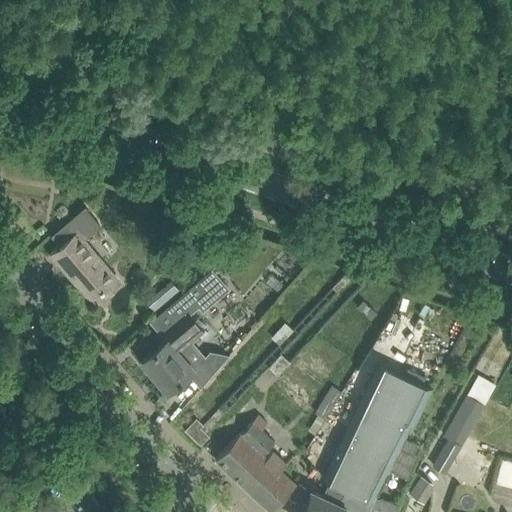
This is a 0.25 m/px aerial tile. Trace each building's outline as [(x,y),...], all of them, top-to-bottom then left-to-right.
[(85,205),(51,234),(60,245),(51,252),(91,298),(102,289),(107,294),(121,282),(85,239),(91,234),(90,233),(101,224),(98,221),(98,220),(85,205)] [(164,340),(142,359),(168,389),(190,368),(178,353),(204,330),(189,313),(196,307),(199,312),(226,289),(209,269),(148,322),(164,340)] [(345,285),(340,291),(347,297),(362,281),(351,272),(342,282),(345,285)] [(171,280),(146,302),(155,312),(180,290),(171,280)] [(363,299),(357,306),(371,319),(378,311),(363,299)] [(299,332),(308,339),(321,323),(311,315),(299,332)] [(284,321),(272,335),(281,342),(293,328),(284,321)] [(278,348),(252,377),(264,388),(291,359),(278,348)] [(205,355),(203,358),(216,369),(229,354),(209,350),(205,355)] [(305,503),(300,511),(368,511),(377,497),(375,496),(388,469),(405,435),(431,383),(382,359),(369,386),(340,444),(325,476),(330,478),(323,494),(311,489),(305,503)] [(448,437),(433,465),(445,472),(461,443),(496,384),(479,373),(444,434),(448,437)] [(332,384),(315,411),(325,417),(342,390),(332,384)] [(203,423),(197,418),(186,429),(202,444),(210,435),(206,432),(225,412),(219,407),(203,423)] [(216,458),(272,510),(297,483),(283,470),(289,464),(274,451),(269,457),(263,451),(274,439),(262,428),(268,421),(258,413),(216,458)] [(405,435),(388,469),(391,470),(408,478),(419,456),(414,453),(419,442),(409,437),(407,436),(405,435)] [(433,482),(421,474),(409,492),(425,502),(434,488),(433,482)] [(13,476),(4,477),(8,511),(37,511),(36,501),(21,503),(19,494),(16,495),(13,476)] [(8,511),(4,477),(0,477),(0,511),(8,511)] [(368,511),(395,511),(398,503),(377,497),(368,511)]
